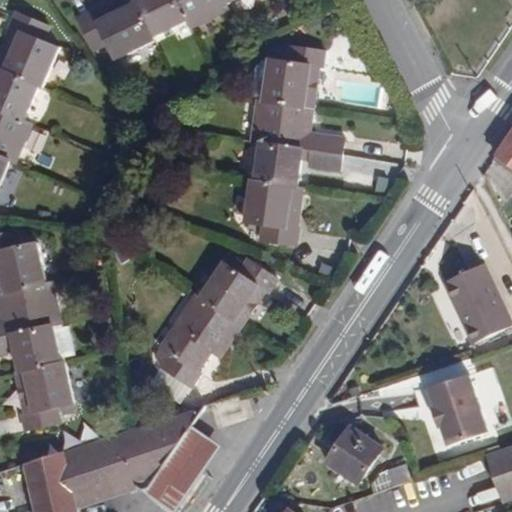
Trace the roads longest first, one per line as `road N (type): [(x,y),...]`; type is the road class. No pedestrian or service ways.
road 1 (tertiary): [(469,132),(224,511)]
road 2 (unclassified): [(386,0),(439,99),(469,132)]
